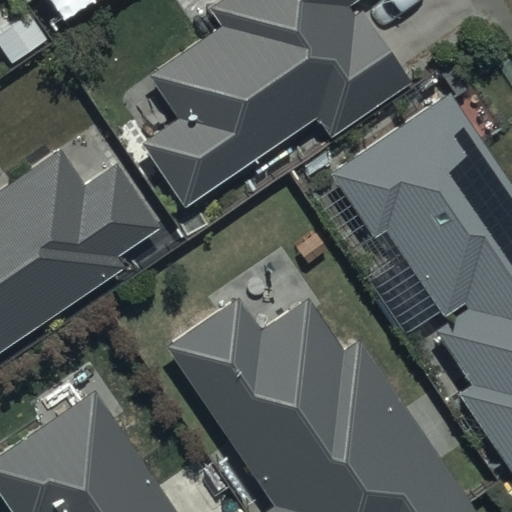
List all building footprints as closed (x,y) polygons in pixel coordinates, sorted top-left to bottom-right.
[(171,105),(137,128),(180,193),(310,107),(323,126),(404,72),(356,0),(351,0),(348,2),(346,0),(206,0),(216,14),(143,62),(171,105)] [(511,185),(441,79),(324,157),(366,223),(378,216),(432,302),(455,288),(458,292),(424,313),(461,371),(449,379),(508,466),(511,463),(511,185)] [(0,330),(119,254),(111,241),(152,214),(110,149),(76,171),(53,136),(0,170),(0,330)] [(235,286),(161,335),(266,492),(250,502),(257,511),(449,511),(467,500),(353,331),(336,342),(299,286),(255,316),(235,286)] [(176,511),(87,376),(0,433),(0,494),(11,511),(239,511),(234,503),(220,511),(176,511)]
